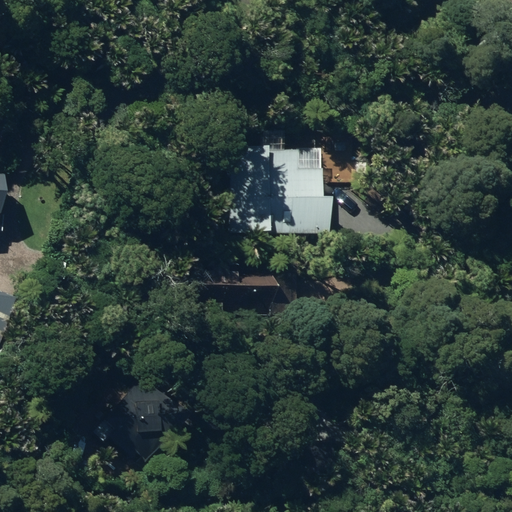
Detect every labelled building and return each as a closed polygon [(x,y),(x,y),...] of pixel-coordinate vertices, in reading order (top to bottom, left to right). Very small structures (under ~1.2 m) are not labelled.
[(233,237),(325,239),(325,204),(320,204),(321,173),(298,173),(298,154),(266,153),(266,151),(235,150),(233,237)] [(182,316),(271,316),(271,283),(222,283),(222,269),(207,269),(208,282),(182,282),(182,316)] [(0,327),(10,300),(0,295),(0,327)] [(90,427),(136,464),(174,416),(128,379),(90,427)] [(302,451),(310,486),(334,481),(326,442),(309,445),(307,433),(290,438),(293,453),(302,451)]
